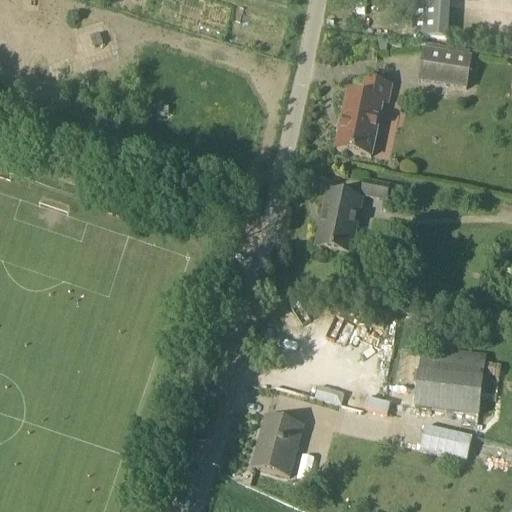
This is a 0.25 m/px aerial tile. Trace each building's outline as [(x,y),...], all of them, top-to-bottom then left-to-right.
[(446,41),(448,0),(415,0),(414,39),(446,41)] [(467,93),(472,60),(425,53),(420,85),(467,93)] [(337,152),(371,160),(384,107),(388,108),(393,89),(367,83),(363,100),(350,98),(337,152)] [(366,184),(363,198),(387,203),(390,189),(366,184)] [(317,250),(351,257),(362,202),(328,195),(317,250)] [(479,418),(486,359),(423,351),(416,411),(479,418)] [(254,471),(290,481),(304,431),(266,420),(261,441),(262,441),(254,471)]
